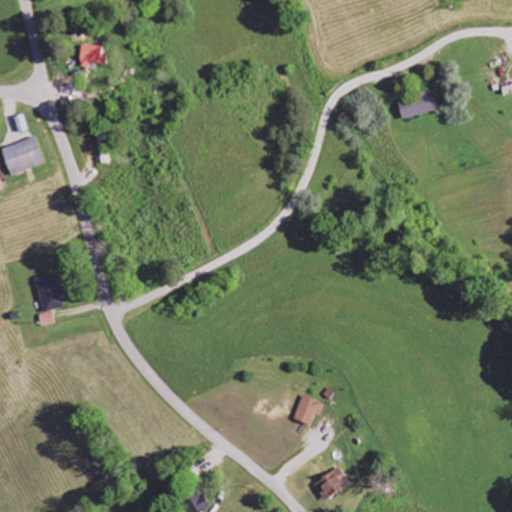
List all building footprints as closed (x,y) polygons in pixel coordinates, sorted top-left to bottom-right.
[(108,55),(104,55),(104,46),(82,45),(81,66),(92,67),(92,64),(108,64),(108,55)] [(403,119),(437,112),(434,94),(399,101),(403,119)] [(15,117),(18,132),(26,130),(23,115),(15,117)] [(1,150),(11,177),(44,164),(34,138),(1,150)] [(59,285),(55,274),(34,280),(44,313),(66,307),(60,285),(59,285)] [(39,315),(42,327),(55,324),(53,312),(39,315)] [(295,420),(312,426),(316,415),(322,417),(326,404),(304,396),(295,420)] [(351,483),(339,467),(315,485),(326,501),(351,483)] [(203,511),(211,507),(202,494),(184,507),(187,511),(203,511)]
